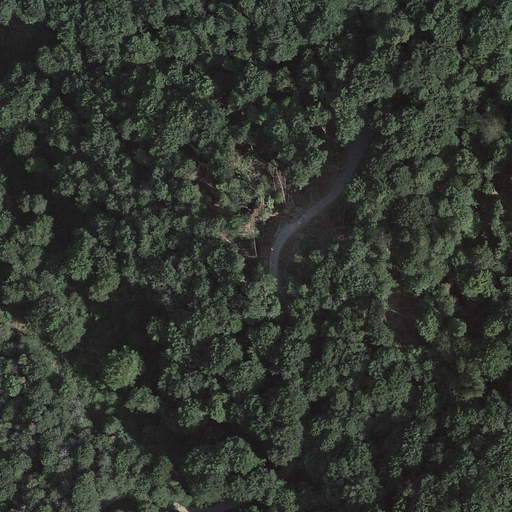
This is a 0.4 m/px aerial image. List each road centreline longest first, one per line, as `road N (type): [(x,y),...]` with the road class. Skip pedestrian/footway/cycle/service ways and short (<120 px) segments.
road 1 (unclassified): [(214,511),(276,486),(292,465),(308,361),(276,278),(280,245),(329,202),(411,49),(404,0)]
road 2 (track): [(504,0),(490,142),(438,189),(416,224),(401,307)]
